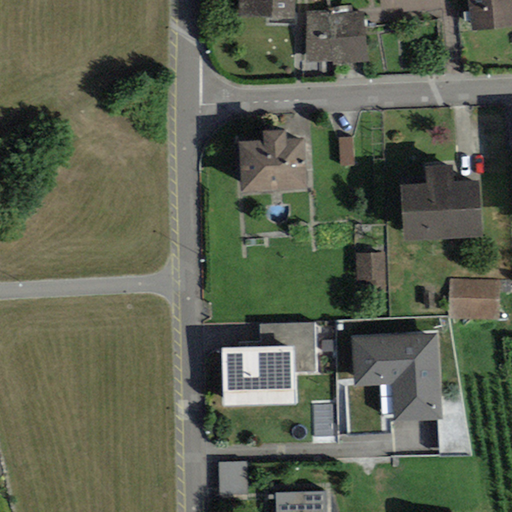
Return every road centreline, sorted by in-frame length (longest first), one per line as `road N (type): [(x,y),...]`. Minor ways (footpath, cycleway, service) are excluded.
road 1 (residential): [(187,104),(511,92)]
road 2 (residential): [(194,511),(189,283)]
road 3 (residential): [(0,291),(189,283)]
road 4 (residential): [(189,283),(187,104)]
